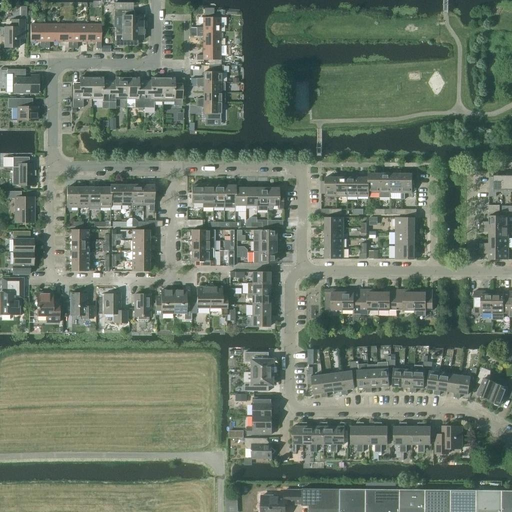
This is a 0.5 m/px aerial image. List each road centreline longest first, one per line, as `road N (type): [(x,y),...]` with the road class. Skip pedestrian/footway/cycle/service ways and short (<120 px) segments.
road 1 (residential): [(511,436),(456,412),(293,409),(289,283),(300,269)]
road 2 (residential): [(53,166),(53,64),(148,62),(155,0)]
road 3 (residential): [(300,269),(299,169),(171,167)]
road 4 (residential): [(433,271),(300,269)]
road 5 (residential): [(48,281),(170,280)]
